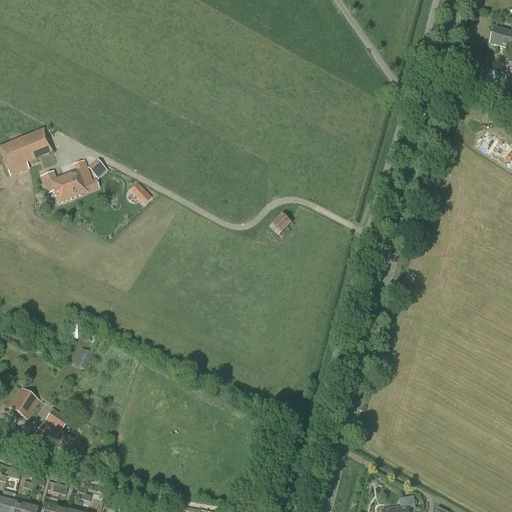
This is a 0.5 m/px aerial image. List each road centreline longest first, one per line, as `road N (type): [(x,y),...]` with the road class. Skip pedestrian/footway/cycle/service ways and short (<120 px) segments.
road 1 (tertiary): [(325,511),(459,0)]
road 2 (residential): [(226,511),(98,484)]
